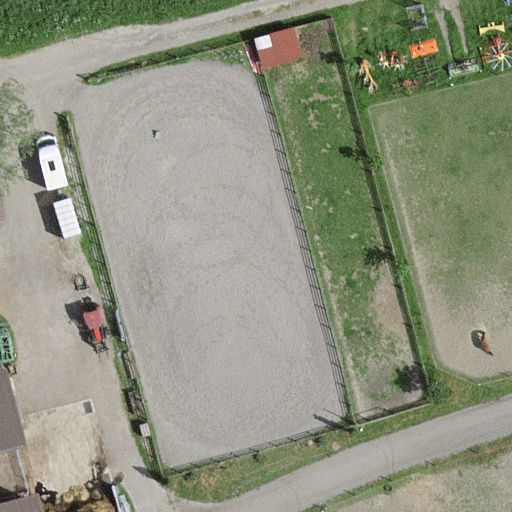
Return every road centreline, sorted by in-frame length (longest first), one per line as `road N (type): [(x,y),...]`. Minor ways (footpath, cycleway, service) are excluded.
road 1 (track): [(31,70),(74,320),(101,402),(164,511)]
road 2 (track): [(307,0),(0,78)]
road 3 (track): [(264,511),(511,414)]
